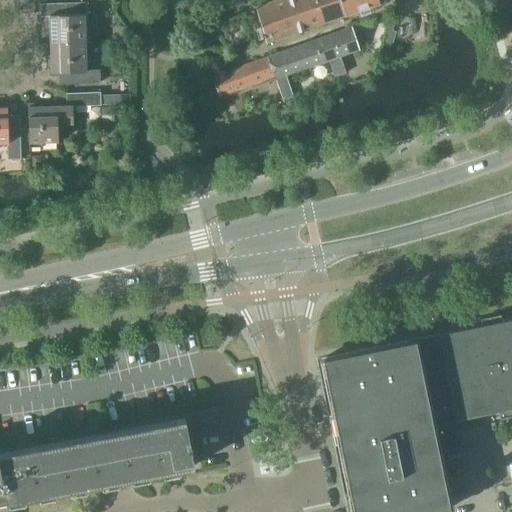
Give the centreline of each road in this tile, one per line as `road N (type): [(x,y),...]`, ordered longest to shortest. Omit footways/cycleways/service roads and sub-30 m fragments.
road 1 (tertiary): [(511,156),(401,193),(258,226)]
road 2 (tertiary): [(265,263),(511,203)]
road 3 (tertiary): [(45,286),(97,290),(265,263)]
road 4 (tertiary): [(258,226),(89,265),(45,286)]
road 5 (residential): [(309,480),(265,263)]
